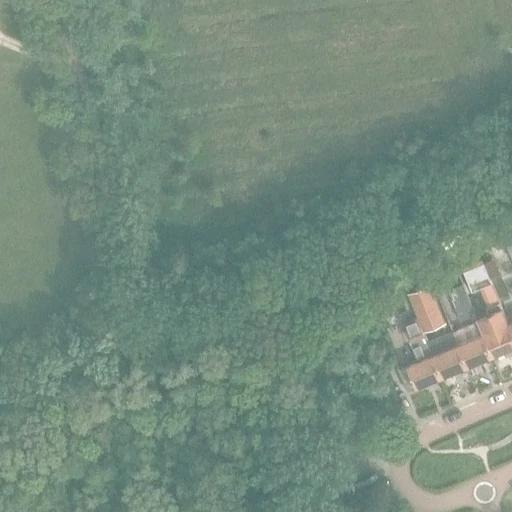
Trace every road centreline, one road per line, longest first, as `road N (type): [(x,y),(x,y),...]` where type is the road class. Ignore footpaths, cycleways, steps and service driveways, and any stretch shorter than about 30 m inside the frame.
road 1 (track): [(134,337),(78,68),(0,35)]
road 2 (residential): [(270,276),(511,139)]
road 3 (residential): [(511,400),(421,438),(404,457),(405,485),(429,505),(484,484)]
